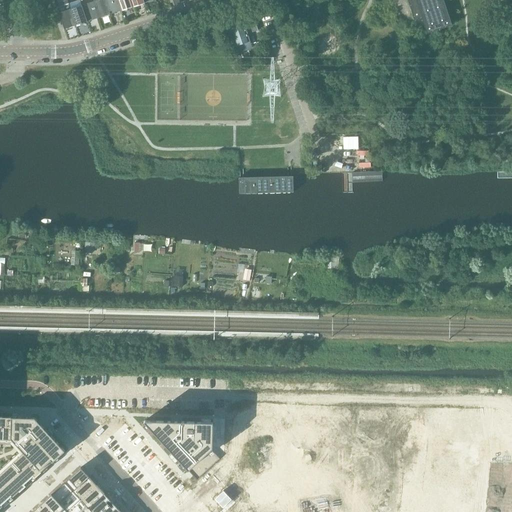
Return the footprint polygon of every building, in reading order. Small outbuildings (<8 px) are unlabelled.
[(75,26),(70,8),(67,0),(65,0),(64,1),(64,5),(66,10),(58,12),(64,30),(75,26)] [(105,0),(95,0),(93,1),(98,18),(110,15),(105,0)] [(117,0),(105,0),(110,15),(121,11),(117,0)] [(130,0),(117,0),(121,11),(133,7),(130,0)] [(407,0),(414,20),(422,17),(427,34),(451,26),(442,0),(407,0)] [(93,1),(81,5),(87,22),(98,18),(93,1)] [(81,5),(70,8),(75,26),(87,22),(81,5)] [(228,26),(235,47),(250,42),(243,21),(228,26)] [(256,23),(250,25),(252,32),(258,30),(256,23)] [(367,162),(367,146),(355,146),(355,162),(367,162)] [(293,176),(238,177),(239,194),(293,193),(293,176)] [(182,285),(183,276),(173,275),(173,284),(182,285)] [(103,382),(114,381),(114,370),(103,370),(103,382)] [(0,508),(64,450),(34,417),(0,416),(0,444),(10,445),(22,456),(0,475),(0,508)] [(170,421),(145,420),(143,421),(196,480),(220,459),(211,449),(212,448),(213,422),(182,421),(182,423),(170,423),(170,421)] [(69,478),(64,482),(73,491),(77,487),(89,476),(80,467),(69,478)] [(89,476),(77,487),(84,496),(96,484),(89,476)] [(96,484),(84,496),(92,504),(104,493),(96,484)] [(480,507),(489,507),(491,488),(482,488),(480,507)] [(104,493),(92,504),(99,511),(111,501),(104,493)] [(51,494),(42,502),(51,511),(59,511),(64,508),(51,494)] [(111,501),(99,511),(116,511),(119,510),(111,501)] [(51,511),(42,502),(34,509),(37,511),(51,511)]
